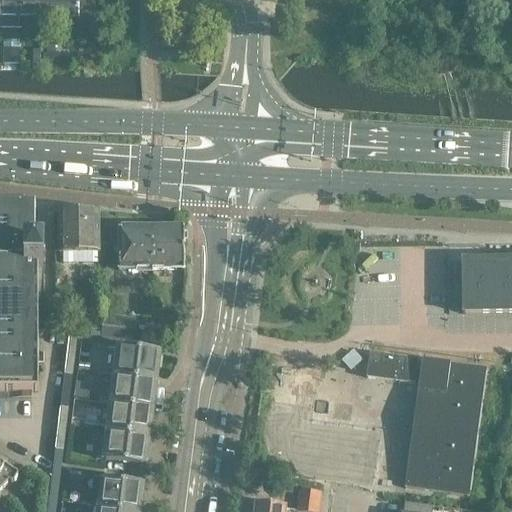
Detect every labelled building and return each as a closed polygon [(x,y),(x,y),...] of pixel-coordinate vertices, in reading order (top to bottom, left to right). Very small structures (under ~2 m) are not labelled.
[(1,0),(1,18),(21,18),(21,0),(1,0)] [(40,0),(21,0),(21,18),(40,18),(40,0)] [(40,0),(40,18),(77,19),(77,22),(93,22),(93,0),(40,0)] [(2,64),(21,64),(21,49),(2,49),(2,64)] [(34,206),(0,206),(0,399),(31,399),(31,393),(38,393),(38,269),(42,269),(42,249),(34,249),(34,206)] [(58,255),(62,255),(63,265),(97,264),(97,254),(99,254),(99,244),(107,244),(106,220),(98,221),(98,213),(57,213),(58,255)] [(151,270),(151,229),(118,229),(118,271),(136,271),(136,275),(152,274),(152,271),(151,270)] [(184,271),(184,229),(151,229),(151,270),(152,271),(184,271)] [(511,261),(463,262),(464,314),(511,313),(511,261)] [(102,315),(103,315),(116,316),(117,301),(103,300),(102,315)] [(134,343),(134,342),(137,320),(103,315),(100,339),(134,343)] [(67,346),(69,335),(70,325),(59,324),(57,345),(67,346)] [(69,335),(67,346),(64,372),(73,373),(77,336),(69,335)] [(155,384),(156,376),(159,354),(115,348),(111,378),(155,384)] [(417,361),(369,355),(366,379),(414,385),(417,361)] [(421,362),(404,489),(469,497),(485,370),(421,362)] [(93,381),(94,368),(79,366),(78,379),(93,381)] [(61,398),(69,399),(73,373),(64,372),(61,398)] [(152,410),(155,384),(111,378),(108,404),(152,410)] [(88,413),(89,382),(76,381),(75,412),(88,413)] [(57,426),(66,427),(69,399),(61,398),(57,426)] [(149,438),(152,410),(108,404),(104,431),(149,438)] [(296,470),(303,471),(322,474),(321,477),(357,482),(358,480),(360,481),(368,476),(370,465),(371,452),(376,453),(379,432),(375,427),(354,424),(353,428),(339,426),(339,429),(308,426),(310,413),(296,411),(296,407),(275,404),(271,406),(269,423),(273,423),(269,452),(303,456),(303,459),(298,458),(296,470)] [(54,450),(63,452),(66,427),(57,426),(54,450)] [(145,466),(149,438),(104,431),(100,460),(102,460),(102,461),(145,466)] [(52,465),(61,466),(63,452),(54,450),(52,465)] [(0,500),(0,497),(0,491),(8,484),(10,485),(13,485),(17,478),(17,475),(21,468),(0,455),(0,500)] [(48,500),(56,502),(61,466),(52,465),(48,500)] [(71,472),(69,487),(86,488),(88,474),(71,472)] [(95,506),(136,511),(139,511),(143,487),(100,481),(100,482),(98,481),(95,506)] [(298,491),(297,502),(295,511),(319,511),(321,494),(298,491)] [(55,511),(56,502),(48,500),(46,511),(55,511)]
